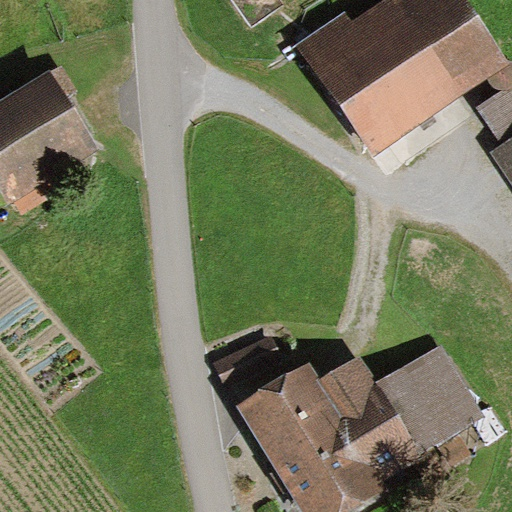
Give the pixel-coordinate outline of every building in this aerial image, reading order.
[(349,21),(298,57),(375,168),(511,72),(511,62),(467,0),(405,0),(410,6),(362,39),(349,21)] [(54,80),(0,112),(0,201),(6,212),(100,154),(54,80)] [(511,151),(499,161),(511,179),(511,151)] [(271,338),(214,366),(226,389),(282,361),(271,338)] [(311,373),(237,419),(295,511),(366,511),(386,500),(379,489),(488,421),(442,349),(377,389),(361,363),(320,388),(311,373)]
